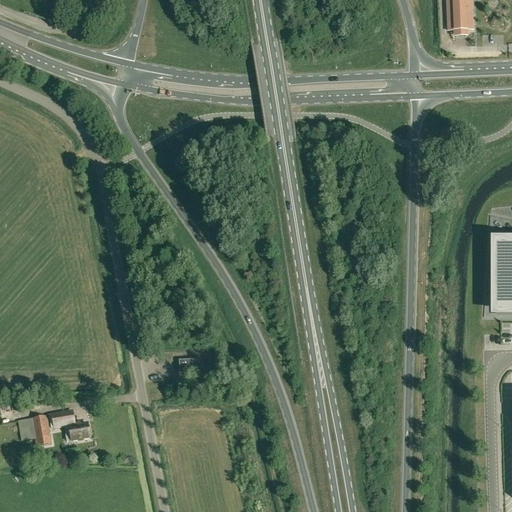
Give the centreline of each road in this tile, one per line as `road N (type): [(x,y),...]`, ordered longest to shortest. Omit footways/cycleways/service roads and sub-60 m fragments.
road 1 (unclassified): [(166,511),(100,170),(71,119),(0,80)]
road 2 (primary): [(121,85),(126,138),(252,327),(315,511)]
road 3 (primary): [(408,511),(418,97)]
road 4 (secondary): [(121,85),(259,102),(418,97)]
road 5 (secondary): [(415,76),(255,80),(127,64)]
road 6 (primary): [(303,264),(259,0)]
road 7 (primary): [(351,511),(303,264)]
road 8 (primary): [(303,264),(337,511)]
road 9 (unclassified): [(511,358),(490,388),(495,511)]
road 10 (secondary): [(127,64),(0,25)]
road 11 (secondary): [(0,35),(51,66),(121,85)]
